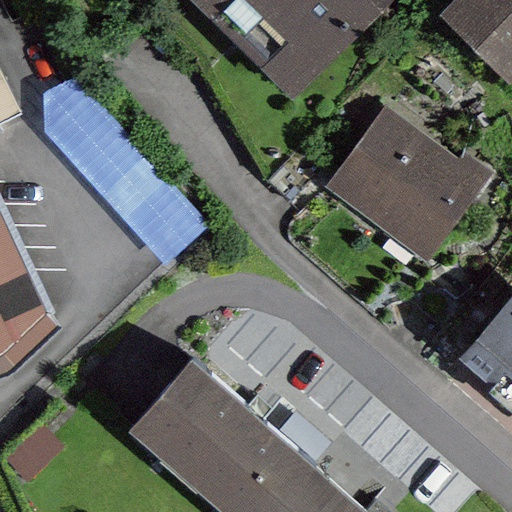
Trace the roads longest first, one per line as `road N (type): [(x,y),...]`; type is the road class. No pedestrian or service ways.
road 1 (residential): [(511,475),(262,246),(126,4)]
road 2 (unknown): [(0,420),(80,373),(135,318),(138,269),(128,239),(65,149)]
